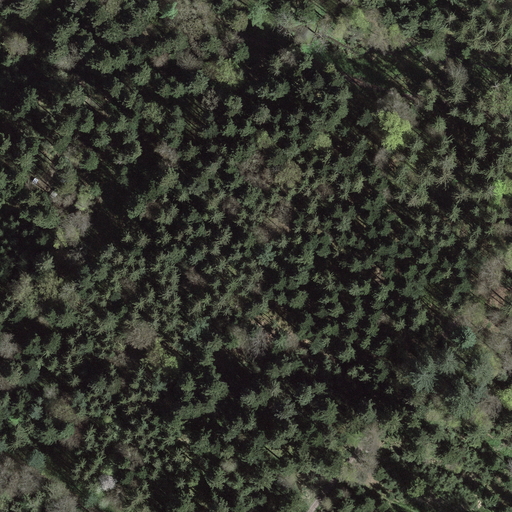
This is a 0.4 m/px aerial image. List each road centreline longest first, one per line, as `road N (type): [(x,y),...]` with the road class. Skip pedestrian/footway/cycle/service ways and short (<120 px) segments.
road 1 (track): [(36,0),(134,40),(256,36),(375,87),(511,118)]
road 2 (track): [(309,511),(511,253)]
